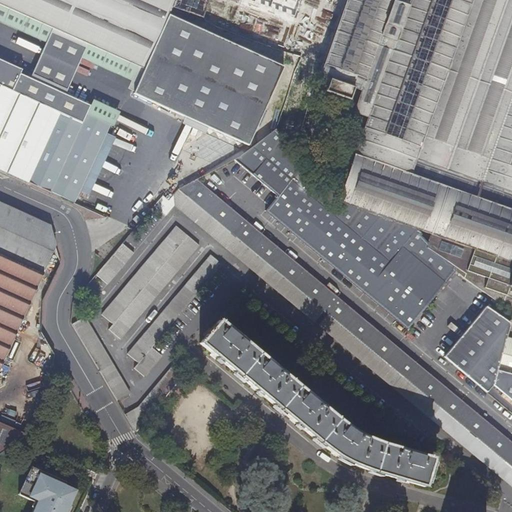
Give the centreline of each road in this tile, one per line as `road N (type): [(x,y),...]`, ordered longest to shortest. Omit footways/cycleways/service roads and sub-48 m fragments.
road 1 (residential): [(241,275),(511,490)]
road 2 (residential): [(474,511),(361,481),(179,346)]
road 3 (residential): [(108,415),(56,325),(56,303),(76,260),(73,230),(52,208),(0,184)]
road 4 (residential): [(117,353),(97,311),(169,220),(187,222),(209,243)]
road 5 (residential): [(117,353),(209,243)]
